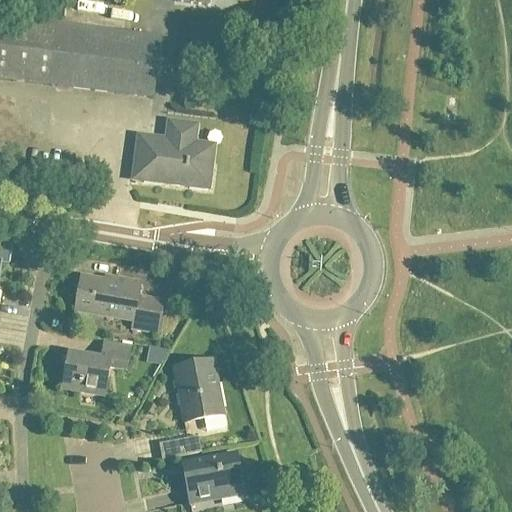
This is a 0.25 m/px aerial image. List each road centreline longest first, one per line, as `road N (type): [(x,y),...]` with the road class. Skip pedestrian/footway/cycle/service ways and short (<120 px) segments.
road 1 (tertiary): [(0,218),(265,259)]
road 2 (residential): [(23,511),(19,406),(45,254)]
road 3 (secondary): [(308,323),(326,408),(369,491)]
road 4 (secondary): [(369,491),(342,320)]
road 5 (secondary): [(336,89),(303,217)]
road 6 (secondary): [(341,218),(336,89)]
road 7 (secondary): [(342,320),(368,296),(375,269),(369,243),(341,218)]
